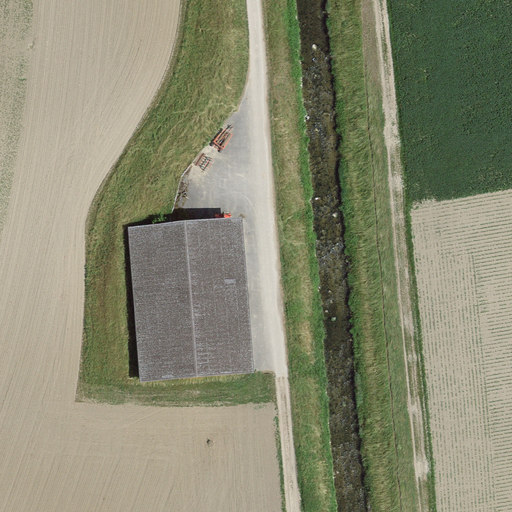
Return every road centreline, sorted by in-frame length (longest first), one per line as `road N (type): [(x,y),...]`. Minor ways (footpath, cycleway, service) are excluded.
road 1 (track): [(422,511),(376,0)]
road 2 (track): [(303,511),(262,0)]
